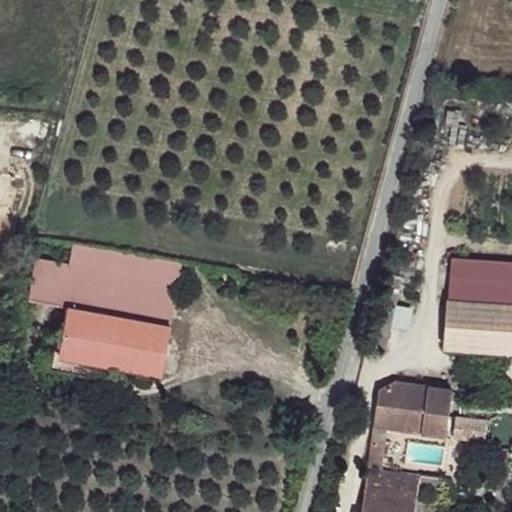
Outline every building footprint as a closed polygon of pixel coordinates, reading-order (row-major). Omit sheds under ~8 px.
[(182,282),(47,253),(38,295),(77,303),(68,353),(114,362),(165,372),(182,282)] [(511,272),(462,265),(449,353),(511,362),(511,272)] [(114,362),(68,353),(66,365),(111,374),(114,362)] [(376,388),(371,422),(443,432),(449,388),(392,380),(376,388)] [(489,421),(460,416),(455,439),(486,445),(489,421)] [(384,427),(373,425),(365,467),(377,469),(384,427)] [(377,469),(365,467),(358,511),(415,511),(418,484),(419,476),(377,469)] [(438,478),(419,476),(418,484),(436,487),(438,478)]
